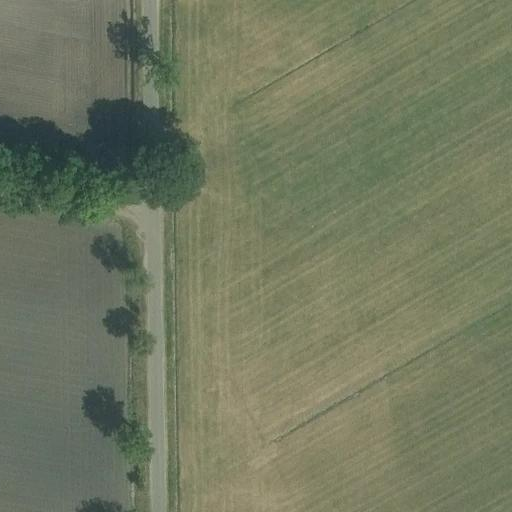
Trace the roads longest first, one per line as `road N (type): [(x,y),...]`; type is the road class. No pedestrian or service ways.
road 1 (unclassified): [(158,511),(151,0)]
road 2 (track): [(151,206),(111,207),(0,186)]
